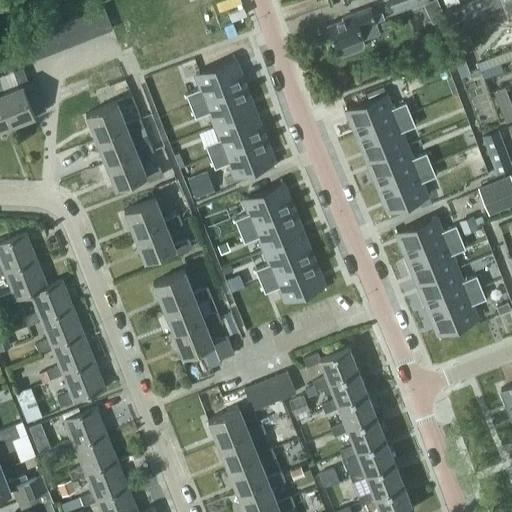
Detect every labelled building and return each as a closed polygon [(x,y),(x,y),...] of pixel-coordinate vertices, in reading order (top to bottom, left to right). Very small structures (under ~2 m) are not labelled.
[(200,0),(166,0),(170,11),(200,0)] [(389,0),(394,12),(405,9),(428,0),(389,0)] [(471,0),(443,11),(448,24),(502,3),(502,2),(500,0),(471,0)] [(511,0),(506,0),(502,2),(502,3),(505,11),(510,9),(511,15),(511,14),(511,0)] [(102,6),(92,10),(101,32),(111,28),(102,6)] [(363,42),(361,38),(379,32),(370,6),(342,17),(343,19),(327,25),(336,48),(337,47),(339,52),(342,55),(352,51),(362,47),(363,42)] [(91,11),(81,15),(89,37),(100,33),(91,11)] [(81,15),(70,19),(79,41),(89,37),(81,15)] [(70,19),(59,23),(68,45),(79,41),(70,19)] [(228,21),(208,28),(212,41),(233,34),(228,21)] [(449,26),(459,49),(472,44),(469,35),(467,36),(461,21),(449,26)] [(59,23),(49,27),(58,49),(68,45),(59,23)] [(49,27),(38,31),(47,54),(58,49),(49,27)] [(38,31),(28,36),(36,58),(47,54),(38,31)] [(144,60),(166,53),(160,34),(137,41),(144,60)] [(28,36),(17,40),(26,62),(36,58),(28,36)] [(200,88),(186,93),(191,105),(245,84),(233,54),(232,54),(233,58),(195,74),(200,88)] [(438,95),(458,87),(450,66),(430,75),(438,95)] [(19,85),(5,90),(0,92),(0,95),(11,125),(34,116),(23,84),(28,81),(22,68),(14,71),(19,85)] [(0,129),(11,125),(0,95),(0,92),(5,90),(0,78),(0,129)] [(245,84),(191,105),(195,117),(210,111),(215,125),(255,109),(245,84)] [(511,100),(506,84),(493,89),(504,121),(511,117),(511,100)] [(406,101),(391,107),(386,93),(347,108),(345,104),(344,105),(356,135),(410,113),(406,101)] [(85,113),(95,139),(127,126),(129,132),(144,126),(140,117),(125,122),(116,101),(85,113)] [(220,138),(206,144),(210,155),(265,134),(255,109),(215,125),(220,138)] [(356,135),(366,160),(406,144),(401,130),(415,125),(410,113),(356,135)] [(95,139),(105,163),(136,150),(139,156),(153,150),(150,141),(135,147),(129,132),(127,126),(95,139)] [(265,134),(210,155),(215,167),(229,162),(235,176),(274,160),(275,164),(277,164),(265,134)] [(426,151),(412,157),(406,144),(366,160),(377,185),(431,163),(426,151)] [(153,150),(157,162),(168,157),(164,146),(153,150)] [(488,152),(496,172),(511,166),(511,165),(505,146),(488,152)] [(139,156),(136,150),(105,163),(115,188),(146,176),(148,180),(163,174),(159,165),(144,171),(139,156)] [(421,180),(435,175),(431,163),(377,185),(389,215),(390,214),(388,210),(427,195),(421,180)] [(206,170),(187,177),(194,196),(213,189),(206,170)] [(479,186),(490,213),(511,204),(511,180),(510,174),(479,186)] [(249,211),(235,217),(239,229),(294,207),(282,177),(281,178),(282,182),(244,197),(249,211)] [(123,208),(134,235),(165,222),(167,228),(182,222),(179,213),(164,219),(154,196),(123,208)] [(294,207),(239,229),(244,241),(258,235),(264,248),(304,232),(294,207)] [(435,215),(397,231),(395,227),(394,228),(406,258),(460,235),(455,224),(441,229),(435,215)] [(134,235),(134,236),(144,260),(175,247),(177,252),(192,246),(188,237),(173,243),(167,228),(165,222),(134,235)] [(0,274),(5,272),(36,259),(25,231),(0,241),(0,259),(2,263),(0,264),(0,274)] [(269,262),(255,267),(259,279),(314,258),(304,232),(264,248),(269,262)] [(406,258),(416,283),(456,266),(451,253),(465,247),(460,235),(406,258)] [(314,258),(259,279),(264,291),(278,285),(284,299),(322,284),(324,288),(325,287),(314,258)] [(0,299),(2,304),(31,293),(47,286),(36,259),(5,272),(12,290),(0,294),(0,299)] [(461,280),(456,266),(416,283),(426,308),(481,285),(476,274),(461,280)] [(152,281),(163,307),(194,294),(197,301),(211,295),(207,286),(193,292),(184,268),(152,281)] [(38,311),(25,317),(28,324),(41,319),(72,306),(62,280),(47,286),(31,293),(38,311)] [(477,317),(471,303),(485,297),(481,285),(426,308),(439,337),(440,337),(438,333),(477,317)] [(163,307),(172,331),(204,318),(206,325),(221,319),(217,310),(202,316),(197,301),(194,294),(163,307)] [(39,351),(52,346),(83,333),(72,306),(41,319),(48,338),(35,343),(39,351)] [(18,315),(6,320),(10,331),(22,326),(18,315)] [(204,318),(172,331),(182,355),(203,347),(211,368),(222,364),(219,358),(234,352),(227,334),(212,340),(206,325),(204,318)] [(49,378),(63,373),(94,360),(83,333),(52,346),(59,364),(46,369),(49,378)] [(4,336),(0,337),(0,349),(8,347),(4,336)] [(327,374),(329,380),(358,368),(349,345),(320,356),(318,351),(304,357),(307,365),(322,359),(327,374)] [(94,360),(63,373),(70,391),(56,396),(60,405),(105,387),(94,360)] [(336,397),(338,403),(367,392),(358,368),(329,380),(327,374),(313,380),(316,388),(330,382),(336,397)] [(287,370),(276,374),(285,396),(286,396),(296,392),(287,370)] [(276,374),(266,378),(275,400),(281,398),(285,396),(276,374)] [(255,382),(264,405),(275,400),(266,378),(255,382)] [(255,382),(244,387),(252,409),(264,405),(255,382)] [(511,382),(500,388),(511,413),(511,412),(511,382)] [(30,388),(16,394),(27,422),(42,416),(30,388)] [(322,403),(323,407),(325,412),(339,406),(345,421),(347,426),(376,414),(367,392),(338,403),(336,397),(322,403)] [(302,393),(287,399),(293,413),(308,407),(302,393)] [(61,452),(74,446),(106,433),(95,405),(63,418),(71,438),(58,443),(61,452)] [(208,419),(218,443),(249,431),(252,437),(266,432),(262,422),(247,428),(239,407),(208,419)] [(385,437),(376,414),(347,426),(345,421),(331,426),(334,434),(348,428),(354,443),(356,449),(385,437)] [(0,468),(0,467),(0,454),(14,449),(11,440),(19,437),(15,424),(0,429),(0,468)] [(218,443),(227,467),(258,455),(261,462),(276,456),(272,446),(257,452),(252,437),(249,431),(218,443)] [(72,477),(84,473),(117,459),(106,433),(74,446),(81,464),(68,469),(72,477)] [(394,459),(385,437),(356,449),(354,443),(340,449),(343,457),(358,452),(363,465),(362,465),(365,471),(394,459)] [(48,441),(36,446),(39,454),(42,460),(61,452),(58,443),(50,446),(48,441)] [(340,452),(329,456),(332,463),(342,459),(342,458),(343,458),(340,452)] [(227,467),(237,491),(267,479),(270,486),(283,480),(280,471),(266,476),(262,465),(261,462),(258,455),(227,467)] [(82,504),(96,500),(128,486),(117,459),(84,473),(92,490),(80,496),(82,504)] [(403,482),(394,459),(365,471),(362,465),(348,471),(351,479),(366,473),(372,489),(374,494),(403,482)] [(299,466),(289,470),(292,478),(302,474),(299,466)] [(346,467),(331,472),(334,482),(350,476),(346,467)] [(0,494),(18,487),(23,499),(47,489),(41,474),(27,480),(24,473),(5,480),(0,468),(0,494)] [(237,491),(238,493),(244,511),(252,511),(276,503),(279,510),(293,504),(289,495),(275,500),(270,486),(267,479),(237,491)] [(398,511),(412,506),(403,482),(374,494),(372,489),(357,495),(360,503),(374,497),(380,511),(398,511)] [(138,511),(128,486),(96,500),(101,511),(138,511)] [(19,511),(49,511),(52,511),(48,501),(51,500),(47,489),(23,499),(27,509),(19,511)] [(279,511),(279,510),(276,503),(252,511),(279,511)]
